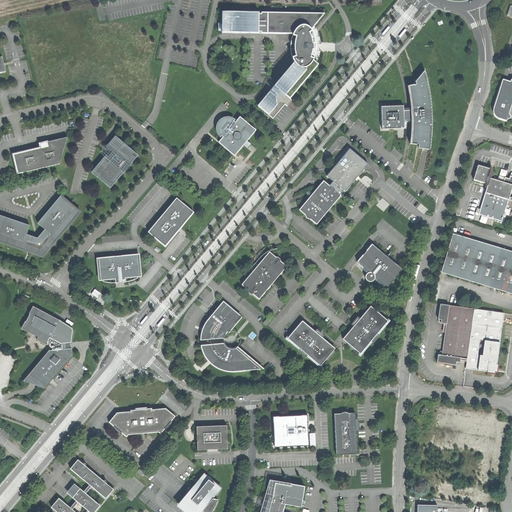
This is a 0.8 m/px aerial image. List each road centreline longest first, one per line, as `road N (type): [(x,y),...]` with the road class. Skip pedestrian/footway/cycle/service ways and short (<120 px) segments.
road 1 (tertiary): [(142,355),(438,0)]
road 2 (residential): [(418,3),(131,346)]
road 3 (tertiary): [(407,0),(122,338)]
road 4 (residential): [(0,122),(98,101),(162,152),(160,164),(49,290)]
road 5 (unclassified): [(471,127),(421,277),(404,388)]
road 6 (tertiary): [(2,511),(142,355)]
road 7 (residential): [(131,346),(0,504)]
road 8 (tertiary): [(122,338),(0,493)]
road 9 (unclassified): [(251,396),(404,388)]
road 10 (unclassified): [(404,388),(400,511)]
road 11 (unclassified): [(142,355),(195,391),(251,396)]
